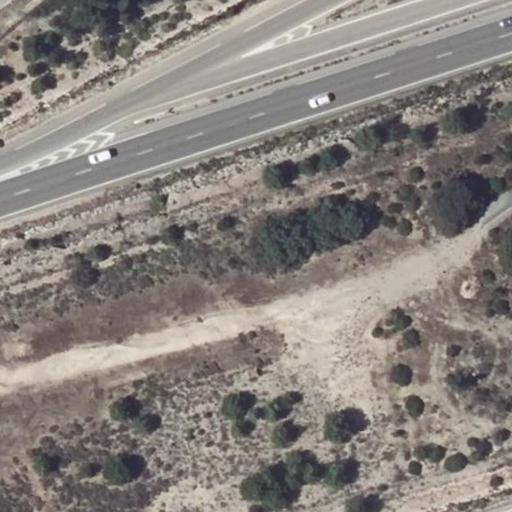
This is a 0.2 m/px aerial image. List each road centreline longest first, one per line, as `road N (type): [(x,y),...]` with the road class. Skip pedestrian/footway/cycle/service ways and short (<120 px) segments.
road 1 (trunk): [(511,33),(0,198)]
road 2 (trunk): [(329,0),(0,163)]
